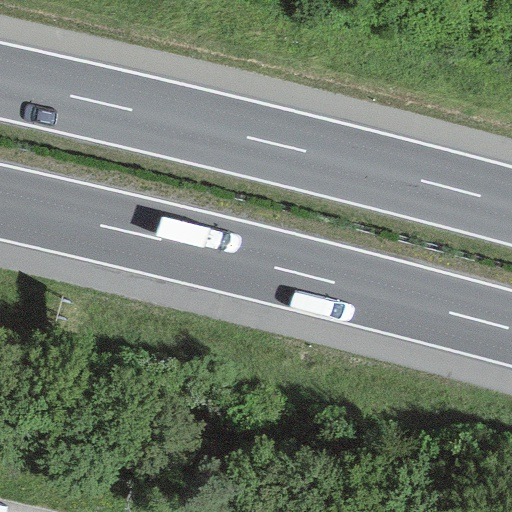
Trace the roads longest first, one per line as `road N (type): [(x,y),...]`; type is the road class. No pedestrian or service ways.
road 1 (motorway): [(0,205),(511,332)]
road 2 (motorway): [(511,201),(0,77)]
